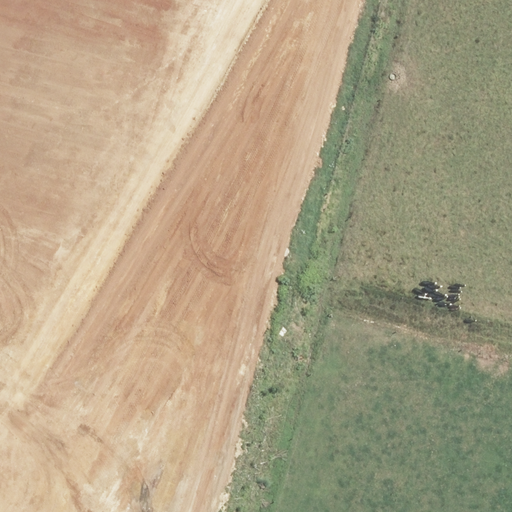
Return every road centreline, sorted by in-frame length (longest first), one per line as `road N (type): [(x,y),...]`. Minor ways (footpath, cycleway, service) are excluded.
road 1 (residential): [(165,29),(62,436)]
road 2 (tertiary): [(62,436),(247,457)]
road 3 (residential): [(165,29),(0,11)]
